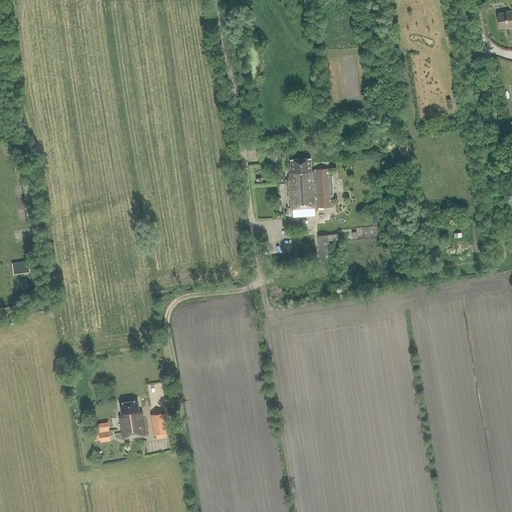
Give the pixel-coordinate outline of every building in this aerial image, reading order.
[(511,28),(511,11),(509,12),(510,13),(497,14),(498,29),(506,28),(506,29),(511,28)] [(288,189),(290,189),(290,191),(288,191),(288,199),(290,199),(291,209),(332,206),(331,196),(333,196),(332,177),(330,177),(329,169),(311,171),(311,159),(290,160),(291,172),(289,172),(290,177),(289,177),(289,181),(287,181),(288,189)] [(317,236),(320,260),(330,259),(329,241),(338,240),(338,234),(317,236)] [(29,272),(29,263),(12,264),(12,273),(29,272)] [(120,416),(123,438),(145,435),(141,412),(139,412),(137,400),(120,403),(122,416),(120,416)] [(153,435),(168,432),(165,413),(150,415),(153,435)] [(99,432),(100,442),(110,440),(109,431),(99,432)]
